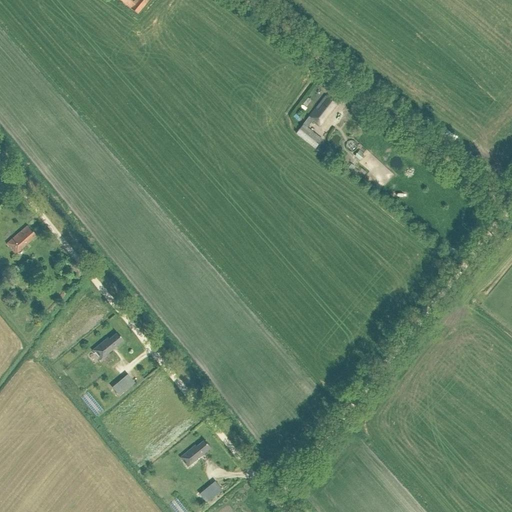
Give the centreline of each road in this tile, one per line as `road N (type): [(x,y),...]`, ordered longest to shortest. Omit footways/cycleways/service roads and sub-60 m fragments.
road 1 (track): [(0,166),(273,499)]
road 2 (track): [(511,193),(502,217),(273,499)]
road 3 (unclassified): [(511,211),(247,0)]
